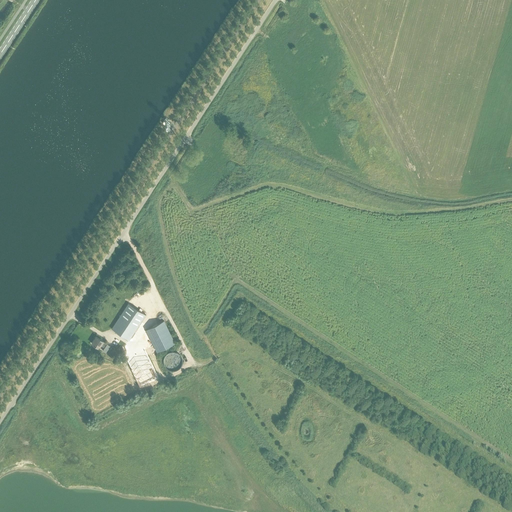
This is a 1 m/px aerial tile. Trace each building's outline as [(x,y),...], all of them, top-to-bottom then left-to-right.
[(297,89),(313,81),(300,54),(284,62),(297,89)] [(111,329),(129,340),(146,315),(128,303),(111,329)] [(146,329),(157,352),(175,343),(164,320),(146,329)] [(103,351),(106,353),(110,346),(96,337),(95,339),(92,343),(98,347),(100,344),(105,348),(103,351)] [(146,352),(128,361),(141,388),(159,379),(146,352)]
